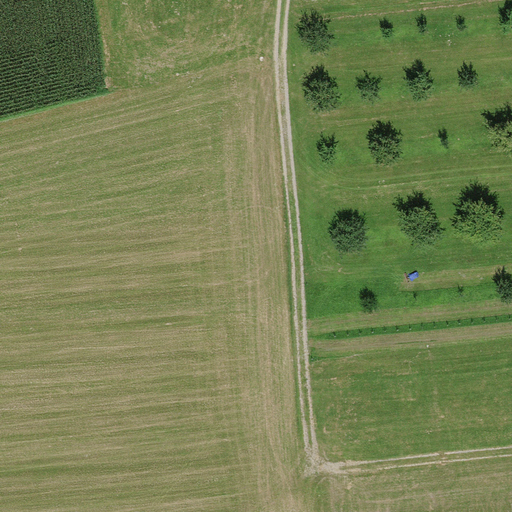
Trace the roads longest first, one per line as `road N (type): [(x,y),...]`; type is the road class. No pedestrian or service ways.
road 1 (track): [(312,450),(280,61),(284,0)]
road 2 (track): [(312,450),(338,468),(511,451)]
